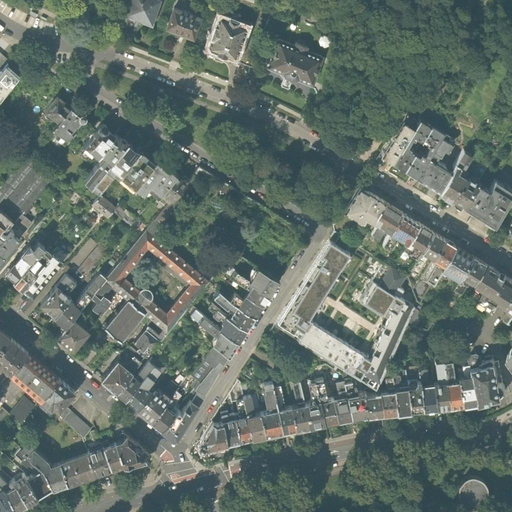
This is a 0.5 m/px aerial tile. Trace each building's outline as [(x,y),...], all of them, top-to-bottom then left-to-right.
[(128,0),(124,12),(153,23),(161,0),(128,0)] [(172,5),(164,26),(194,37),(202,16),(172,5)] [(228,16),(238,20),(240,13),(230,10),(228,16)] [(217,12),(204,46),(216,51),(224,54),(235,58),(239,47),(244,35),(248,24),(238,20),(228,16),(217,12)] [(276,36),(266,64),(281,70),(282,72),(283,74),(284,75),(286,76),(288,77),(290,78),(294,78),(297,76),(311,82),(321,54),(304,47),(306,44),(293,39),(292,42),(276,36)] [(0,65),(2,67),(7,60),(10,58),(1,50),(0,51),(0,65)] [(224,54),(216,51),(213,57),(221,60),(224,54)] [(0,96),(21,71),(7,60),(2,67),(0,69),(0,96)] [(283,78),(281,84),(288,87),(290,80),(292,80),(294,80),(296,79),(310,85),(311,82),(297,76),(294,78),(290,78),(288,77),(286,76),(284,75),(283,74),(282,72),(281,70),(266,64),(264,67),(279,73),(280,74),(281,75),(282,77),(283,78)] [(72,103),(57,91),(45,106),(47,109),(44,112),(56,122),(72,103)] [(72,103),(56,122),(53,125),(56,128),(54,131),(66,140),(77,128),(75,126),(82,117),(84,118),(85,118),(86,117),(87,116),(88,114),(88,112),(87,111),(86,110),(84,109),(82,110),(81,111),(72,103)] [(419,135),(428,122),(416,115),(411,123),(389,158),(400,165),(411,148),(407,145),(408,143),(404,141),(409,134),(411,135),(414,131),(419,135)] [(389,158),(411,123),(400,116),(378,151),(389,158)] [(90,134),(82,143),(90,150),(91,148),(96,153),(101,148),(113,133),(106,126),(106,125),(106,123),(106,122),(105,121),(104,121),(104,120),(103,120),(102,120),(101,120),(100,120),(99,121),(92,129),(89,133),(90,134)] [(441,127),(429,120),(428,122),(419,135),(427,140),(421,151),(418,148),(416,151),(411,148),(400,165),(412,173),(424,153),(438,132),(441,127)] [(115,131),(113,133),(101,148),(105,151),(98,159),(99,159),(83,178),(89,183),(91,181),(126,139),(115,131)] [(424,153),(432,158),(436,151),(438,152),(442,146),(446,148),(451,140),(438,132),(424,153)] [(139,147),(126,139),(91,181),(98,187),(114,167),(119,171),(139,147)] [(437,187),(449,195),(463,172),(459,170),(471,151),(463,145),(449,168),(437,187)] [(139,147),(119,171),(117,173),(132,185),(134,182),(154,159),(154,158),(139,147)] [(0,189),(4,193),(25,210),(30,203),(54,174),(29,150),(0,185),(0,189)] [(437,187),(449,168),(432,158),(424,153),(412,173),(437,187)] [(155,157),(154,158),(154,159),(134,182),(142,189),(148,181),(159,190),(175,171),(169,165),(167,166),(155,157)] [(181,175),(175,171),(159,190),(158,192),(168,200),(187,177),(188,177),(183,173),(181,175)] [(449,195),(461,202),(475,180),(463,172),(449,195)] [(145,227),(153,233),(194,183),(187,177),(168,200),(145,227)] [(486,187),(475,180),(461,202),(460,204),(492,224),(511,192),(511,188),(493,177),(486,187)] [(217,188),(225,193),(230,185),(222,180),(217,188)] [(371,217),(382,198),(360,185),(356,186),(343,206),(361,217),(364,213),(371,217)] [(69,188),(65,193),(69,197),(73,192),(69,188)] [(114,206),(100,194),(92,203),(107,215),(111,209),(114,206)] [(384,225),(389,228),(400,209),(382,198),(371,217),(376,220),(369,231),(377,236),(384,225)] [(130,224),(136,217),(118,201),(114,206),(111,209),(130,224)] [(25,210),(22,214),(24,216),(33,205),(30,203),(25,210)] [(1,209),(0,210),(0,222),(4,226),(2,229),(6,232),(10,227),(15,222),(1,209)] [(394,231),(407,239),(418,220),(400,209),(389,228),(379,245),(386,249),(388,245),(395,235),(393,233),(394,231)] [(22,214),(15,222),(10,227),(14,230),(12,233),(18,237),(32,222),(24,216),(22,214)] [(402,247),(415,255),(431,228),(418,220),(407,239),(402,247)] [(14,230),(10,227),(6,232),(0,238),(0,261),(20,239),(18,237),(12,233),(14,230)] [(166,330),(208,279),(196,269),(153,233),(145,227),(105,275),(103,278),(111,285),(126,297),(142,311),(150,317),(166,330)] [(425,249),(432,253),(443,235),(431,228),(415,255),(409,264),(417,269),(425,253),(424,252),(425,249)] [(339,234),(334,242),(349,251),(354,243),(339,234)] [(432,278),(440,264),(454,242),(443,235),(432,253),(438,257),(437,259),(434,258),(425,274),(432,278)] [(14,279),(43,245),(34,237),(29,243),(5,271),(14,279)] [(302,279),(322,292),(335,273),(349,251),(334,242),(328,238),(302,279)] [(440,264),(458,275),(472,253),(454,242),(440,264)] [(107,251),(99,244),(77,270),(86,277),(107,251)] [(20,289),(22,286),(51,251),(43,245),(14,279),(12,282),(20,289)] [(56,245),(51,251),(61,260),(66,253),(56,245)] [(51,251),(22,286),(32,294),(61,260),(51,251)] [(472,280),(484,261),(472,253),(458,275),(452,285),(459,289),(467,276),(472,280)] [(388,306),(391,308),(407,318),(413,305),(413,304),(398,294),(403,287),(398,284),(405,274),(383,260),(372,278),(359,299),(381,313),(386,305),(388,306)] [(506,304),(511,294),(511,278),(484,261),(472,280),(477,283),(468,298),(490,312),(498,299),(506,304)] [(219,267),(230,274),(234,268),(223,262),(219,267)] [(278,278),(257,264),(248,278),(253,281),(269,291),(278,278)] [(246,285),(249,286),(253,281),(248,278),(234,268),(230,274),(229,276),(245,286),(246,285)] [(69,297),(54,315),(61,320),(60,321),(60,326),(61,327),(72,315),(85,299),(103,278),(105,275),(99,270),(80,293),(80,294),(76,298),(77,301),(75,303),(69,297)] [(65,273),(40,303),(45,307),(42,310),(47,314),(49,311),(54,315),(69,297),(70,296),(66,292),(75,281),(65,273)] [(103,278),(85,299),(98,310),(109,296),(104,292),(111,285),(103,278)] [(302,279),(300,282),(289,299),(287,302),(308,314),(310,311),(320,295),(322,292),(302,279)] [(269,291),(253,281),(249,286),(245,293),(262,303),(269,291)] [(231,310),(236,303),(228,299),(217,289),(212,295),(231,310)] [(262,303),(245,293),(242,297),(234,292),(228,299),(236,303),(254,315),(262,303)] [(142,311),(126,297),(106,321),(105,320),(102,323),(121,339),(124,336),(122,334),(142,311)] [(308,314),(287,302),(276,320),(282,324),(299,334),(309,318),(311,316),(308,314)] [(254,315),(236,303),(231,310),(228,316),(246,328),(254,315)] [(407,318),(405,321),(413,323),(414,321),(416,322),(423,310),(413,305),(407,318)] [(220,328),(219,327),(213,323),(195,307),(190,313),(215,335),(220,328)] [(222,319),(225,314),(221,311),(216,307),(212,311),(212,314),(216,317),(218,317),(219,316),(222,319)] [(470,311),(463,307),(453,323),(460,328),(465,320),(470,311)] [(380,330),(397,339),(405,321),(407,318),(391,308),(386,319),(380,330)] [(246,328),(228,316),(225,314),(222,319),(222,321),(219,327),(220,328),(238,340),(246,328)] [(72,347),(88,329),(84,326),(86,324),(78,318),(77,320),(72,315),(61,327),(56,334),(72,347)] [(150,317),(145,325),(132,341),(139,347),(141,348),(144,345),(147,342),(152,346),(166,330),(150,317)] [(315,322),(309,318),(299,334),(297,337),(308,344),(320,325),(315,322)] [(319,352),(332,333),(324,328),(320,325),(308,344),(319,352)] [(0,328),(0,348),(10,337),(0,328)] [(238,340),(220,328),(215,335),(212,341),(214,342),(228,354),(229,354),(238,340)] [(280,336),(270,330),(267,335),(277,341),(280,336)] [(397,339),(380,330),(376,341),(369,355),(385,364),(389,355),(397,339)] [(333,360),(345,341),(338,336),(332,333),(319,352),(333,360)] [(10,337),(0,348),(0,363),(10,372),(28,351),(10,337)] [(345,341),(333,360),(345,368),(357,348),(351,344),(345,341)] [(228,354),(214,342),(189,372),(195,378),(190,384),(194,388),(218,358),(223,362),(228,354)] [(123,350),(118,349),(120,355),(126,361),(132,354),(133,355),(134,355),(140,360),(143,357),(136,351),(128,344),(123,350)] [(146,347),(144,345),(141,348),(139,347),(136,351),(143,357),(147,353),(143,350),(146,347)] [(357,348),(345,368),(375,386),(379,377),(385,364),(369,355),(363,352),(357,348)] [(28,351),(10,372),(40,397),(57,376),(28,351)] [(467,357),(468,362),(468,365),(475,399),(500,393),(501,392),(502,392),(503,391),(504,390),(505,389),(505,387),(505,386),(505,385),(504,383),(504,382),(503,382),(502,381),(501,381),(500,381),(499,381),(498,381),(493,358),(492,357),(491,355),(490,354),(484,356),(483,356),(483,357),(483,358),(480,356),(479,355),(474,352),(469,353),(467,357)] [(126,364),(133,369),(140,360),(134,355),(133,355),(126,364)] [(140,380),(153,364),(157,360),(152,356),(149,360),(148,360),(137,373),(138,375),(136,377),(140,380)] [(126,364),(118,357),(100,378),(115,390),(130,372),(133,369),(126,364)] [(159,358),(157,360),(153,364),(157,368),(162,361),(159,358)] [(218,358),(194,388),(203,394),(223,363),(223,362),(218,358)] [(451,358),(443,359),(445,379),(451,378),(451,376),(453,375),(451,358)] [(439,380),(445,379),(443,359),(435,360),(437,377),(439,377),(439,380)] [(457,373),(458,377),(462,401),(475,399),(468,365),(468,362),(461,364),(462,366),(456,368),(457,373)] [(404,365),(404,367),(406,383),(409,407),(422,405),(417,366),(417,363),(404,365)] [(140,380),(146,386),(160,370),(157,368),(153,364),(140,380)] [(385,364),(379,377),(384,377),(386,376),(392,375),(391,369),(390,364),(385,364)] [(424,365),(417,366),(422,405),(435,404),(432,381),(432,375),(426,376),(424,365)] [(255,374),(244,367),(240,373),(251,381),(255,374)] [(393,385),(406,383),(404,367),(391,369),(392,375),(393,385)] [(136,377),(130,372),(115,390),(125,398),(140,380),(136,377)] [(387,388),(379,389),(382,410),(396,408),(393,385),(392,375),(386,376),(384,377),(385,386),(387,385),(387,388)] [(59,408),(74,390),(57,376),(40,397),(50,406),(53,403),(59,408)] [(314,378),(314,380),(318,399),(324,398),(323,395),(326,395),(321,376),(314,378)] [(458,377),(451,378),(445,379),(448,402),(462,401),(458,377)] [(170,379),(160,391),(167,397),(178,385),(170,379)] [(235,401),(242,399),(241,396),(240,389),(239,384),(238,379),(237,379),(229,391),(231,401),(235,400),(235,401)] [(298,402),(303,401),(298,379),(291,381),(295,400),(297,399),(298,402)] [(338,395),(332,396),(337,417),(351,415),(346,394),(343,381),(343,379),(335,381),(338,395)] [(445,379),(439,380),(432,381),(435,404),(448,402),(445,379)] [(140,380),(125,398),(136,407),(151,390),(146,386),(140,380)] [(270,405),(271,408),(277,407),(272,385),(271,380),(262,382),(268,406),(270,405)] [(309,396),(308,400),(318,399),(314,380),(307,382),(310,395),(309,396)] [(351,380),(343,381),(346,394),(351,415),(366,411),(364,392),(364,390),(356,392),(355,387),(353,388),(351,380)] [(180,383),(178,385),(167,397),(166,399),(173,405),(186,389),(180,383)] [(406,383),(393,385),(396,408),(409,407),(406,383)] [(279,384),(272,385),(277,407),(282,406),(281,403),(284,402),(279,384)] [(154,386),(151,390),(136,407),(149,419),(166,399),(167,397),(160,391),(154,386)] [(203,394),(194,388),(186,397),(189,399),(197,404),(203,394)] [(373,391),(364,392),(366,411),(382,410),(379,389),(379,388),(376,388),(376,389),(373,390),(373,391)] [(256,393),(250,394),(254,412),(259,411),(259,410),(256,393)] [(250,394),(241,396),(242,399),(251,436),(264,433),(259,411),(254,412),(250,394)] [(332,396),(324,398),(318,399),(323,420),(337,417),(332,396)] [(173,405),(166,399),(149,419),(160,428),(177,408),(173,405)] [(177,408),(160,428),(171,437),(172,437),(173,438),(174,437),(175,437),(197,404),(189,399),(185,406),(183,405),(180,410),(177,408)] [(238,413),(233,414),(239,438),(251,436),(242,399),(235,401),(238,413)] [(318,399),(308,400),(303,401),(308,423),(323,420),(318,399)] [(298,402),(290,404),(295,426),(308,423),(303,401),(298,402)] [(221,403),(219,407),(221,420),(226,441),(239,438),(233,414),(233,411),(227,413),(226,407),(221,403)] [(290,404),(282,406),(277,407),(281,429),(295,426),(290,404)] [(1,406),(0,407),(0,422),(9,413),(1,406)] [(70,410),(66,406),(59,414),(63,418),(70,410)] [(219,407),(211,418),(215,421),(221,420),(219,407)] [(259,410),(259,411),(264,433),(281,429),(277,407),(271,408),(259,410)] [(90,428),(70,410),(63,418),(83,436),(90,428)] [(226,441),(221,420),(215,421),(211,418),(198,438),(199,439),(198,439),(197,440),(196,441),(196,443),(197,445),(198,446),(200,447),(201,447),(203,446),(204,445),(204,446),(208,445),(209,451),(224,448),(222,442),(226,441)] [(96,428),(90,430),(94,441),(100,438),(96,428)] [(115,441),(122,463),(144,457),(144,456),(145,457),(146,457),(147,456),(148,456),(149,455),(149,454),(149,453),(148,452),(143,447),(122,430),(119,434),(118,436),(121,439),(115,441)] [(102,444),(110,467),(115,465),(122,463),(115,441),(109,443),(108,439),(101,441),(102,444)] [(42,466),(51,463),(50,460),(48,460),(48,459),(26,440),(20,447),(42,466)] [(98,471),(110,467),(102,444),(88,448),(88,450),(87,450),(94,472),(98,471)] [(42,466),(20,447),(19,446),(14,453),(28,466),(29,466),(30,466),(30,465),(34,472),(42,466)] [(87,450),(72,456),(79,478),(87,475),(94,472),(87,450)] [(72,456),(59,460),(66,482),(74,480),(77,479),(79,478),(72,456)] [(57,485),(66,482),(59,460),(51,463),(42,466),(52,487),(57,485)] [(52,487),(42,466),(34,472),(26,476),(36,496),(47,490),(52,487)] [(36,496),(26,476),(23,471),(10,478),(15,482),(26,502),(30,499),(36,496)] [(462,476),(460,478),(458,480),(457,483),(456,486),(456,489),(457,492),(457,494),(457,497),(457,502),(457,503),(471,503),(484,504),(484,500),(484,496),(484,495),(485,493),(486,490),(486,486),(485,482),(484,479),(481,477),(479,475),(477,474),(473,473),(470,473),(467,473),(464,474),(462,476)] [(0,485),(5,490),(9,486),(7,483),(0,475),(0,485)] [(19,506),(26,502),(15,482),(10,478),(8,481),(12,484),(9,486),(5,490),(15,508),(19,506)] [(0,485),(0,511),(8,511),(15,508),(5,490),(0,485)]
